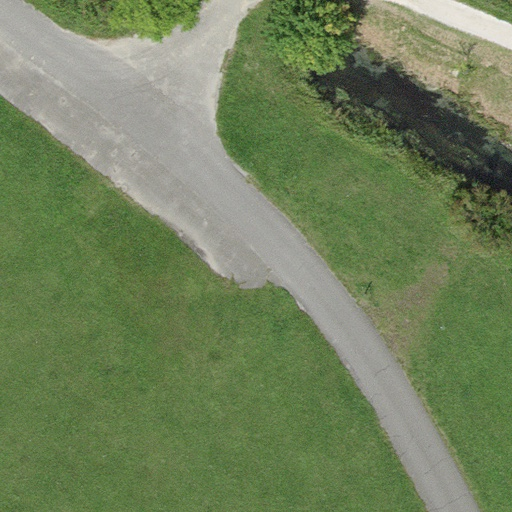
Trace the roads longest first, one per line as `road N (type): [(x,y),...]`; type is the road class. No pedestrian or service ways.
road 1 (unclassified): [(449,511),(337,308),(140,115),(0,5)]
road 2 (track): [(140,115),(232,0)]
